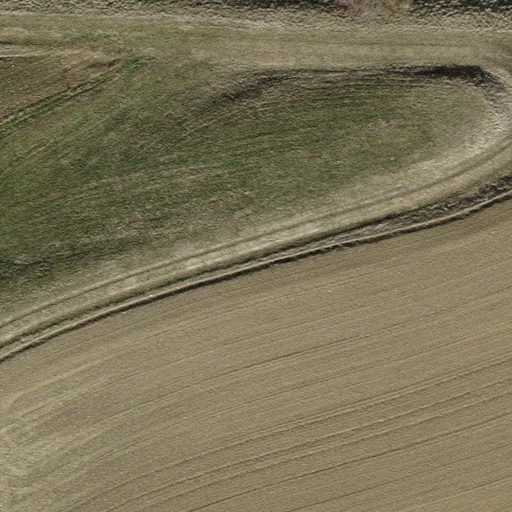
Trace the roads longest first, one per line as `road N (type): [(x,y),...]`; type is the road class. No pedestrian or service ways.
road 1 (track): [(511,144),(433,192),(17,324),(0,336)]
road 2 (track): [(0,27),(511,46)]
